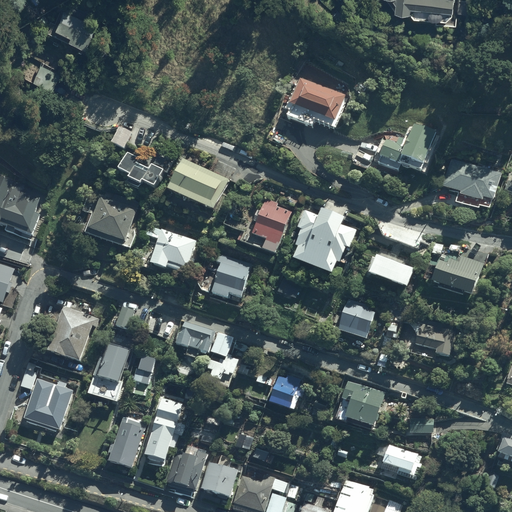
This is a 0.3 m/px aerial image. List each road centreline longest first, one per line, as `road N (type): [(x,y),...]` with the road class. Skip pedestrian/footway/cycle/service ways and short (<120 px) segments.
road 1 (residential): [(511,428),(450,399),(58,273),(39,279),(0,399)]
road 2 (residential): [(511,243),(375,213),(138,119),(101,115)]
road 3 (residential): [(0,458),(189,511)]
